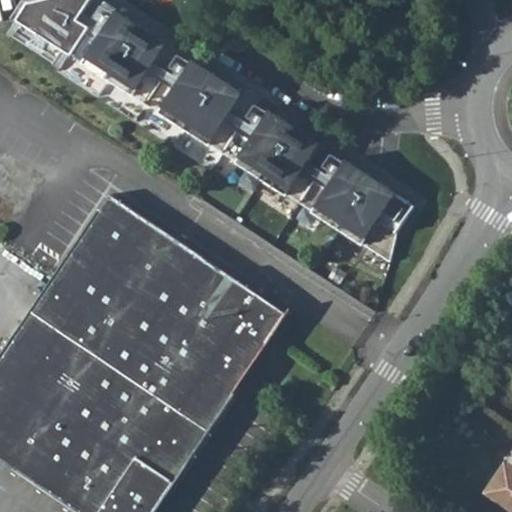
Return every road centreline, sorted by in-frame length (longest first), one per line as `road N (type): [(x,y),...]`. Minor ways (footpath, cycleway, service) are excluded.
road 1 (residential): [(476,109),(354,115),(156,0)]
road 2 (tertiary): [(327,471),(511,187)]
